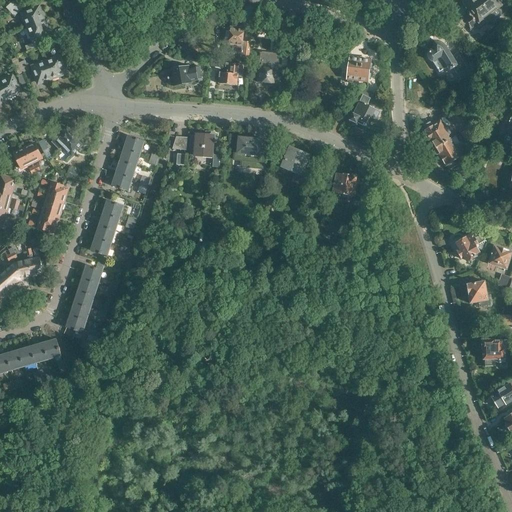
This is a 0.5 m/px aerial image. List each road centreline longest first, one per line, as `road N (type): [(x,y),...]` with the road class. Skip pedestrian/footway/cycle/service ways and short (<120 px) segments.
road 1 (residential): [(511,503),(419,223),(433,188)]
road 2 (residential): [(401,172),(298,125),(113,106)]
road 3 (residential): [(0,335),(52,310),(113,106)]
road 4 (residential): [(108,90),(195,11),(224,0)]
road 5 (residential): [(254,0),(391,34)]
road 6 (residential): [(401,172),(391,34)]
